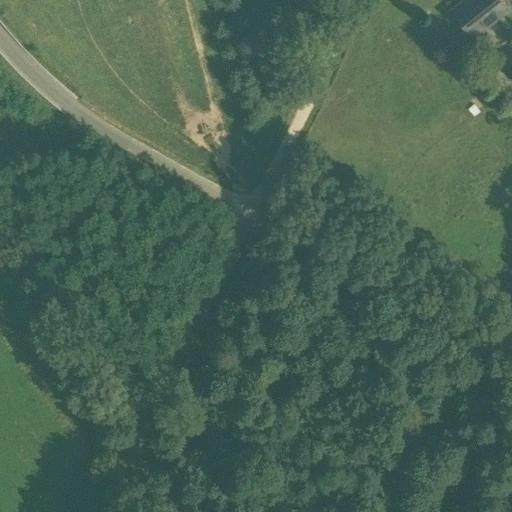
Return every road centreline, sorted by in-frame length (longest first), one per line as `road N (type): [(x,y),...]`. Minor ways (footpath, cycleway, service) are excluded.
road 1 (track): [(511,350),(252,212),(353,0)]
road 2 (residential): [(167,511),(130,454),(252,212)]
road 3 (unclassified): [(0,39),(53,93),(252,212)]
